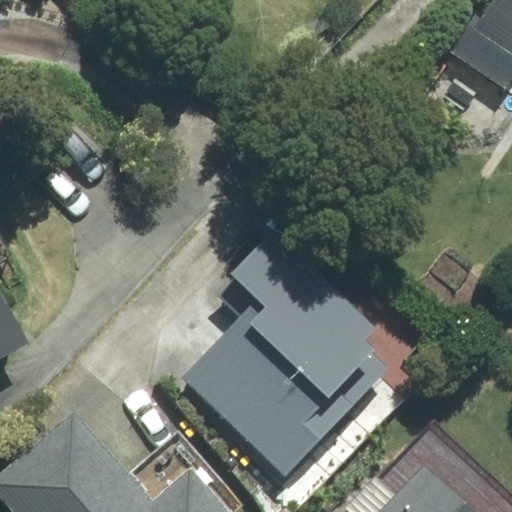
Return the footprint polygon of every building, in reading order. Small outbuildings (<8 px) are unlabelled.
[(511,72),(511,0),(480,0),(444,54),(499,92),(511,72)] [(238,312),(173,376),(275,480),(334,422),(316,404),(360,359),(349,348),(364,333),(258,226),(205,279),(238,312)] [(0,365),(20,355),(0,313),(0,365)] [(139,496),(65,407),(0,461),(0,500),(9,511),(235,511),(188,455),(139,496)] [(450,511),(401,465),(355,511),(450,511)]
